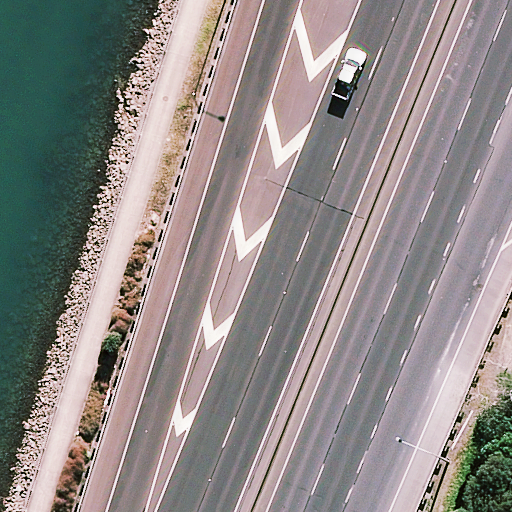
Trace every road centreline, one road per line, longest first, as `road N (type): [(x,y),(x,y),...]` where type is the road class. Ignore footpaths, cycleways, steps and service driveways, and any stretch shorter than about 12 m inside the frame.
road 1 (trunk): [(196,511),(400,0)]
road 2 (trunk): [(125,511),(266,0)]
road 3 (trunk): [(510,0),(397,282)]
road 4 (trunk): [(397,282),(305,511)]
road 5 (trunk): [(511,122),(397,282)]
